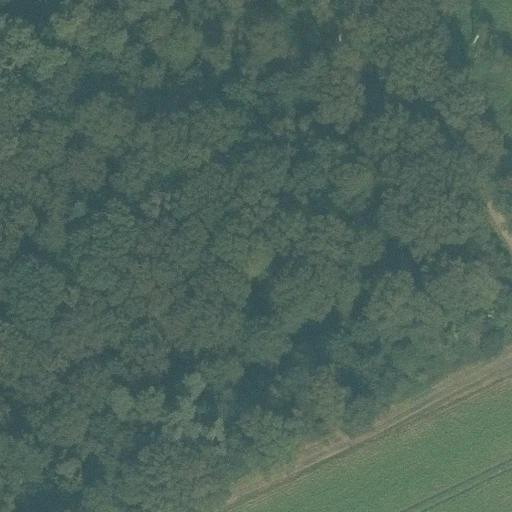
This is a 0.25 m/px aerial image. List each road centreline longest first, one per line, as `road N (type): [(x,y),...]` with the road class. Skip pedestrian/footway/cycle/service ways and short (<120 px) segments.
road 1 (track): [(511,358),(218,511)]
road 2 (track): [(394,0),(465,159),(511,239)]
